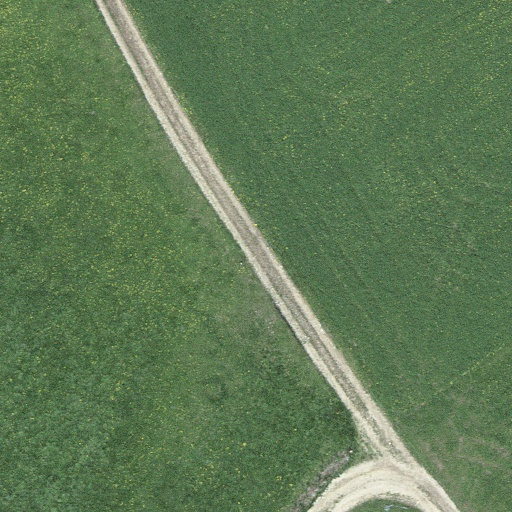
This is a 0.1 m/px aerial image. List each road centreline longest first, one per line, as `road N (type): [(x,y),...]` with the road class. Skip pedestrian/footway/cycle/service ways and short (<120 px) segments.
road 1 (track): [(110,0),(251,240),(418,483)]
road 2 (track): [(445,511),(418,483),(390,478),(362,481),(322,511)]
